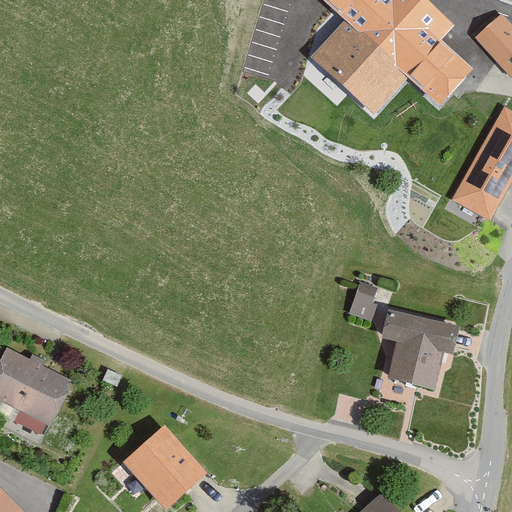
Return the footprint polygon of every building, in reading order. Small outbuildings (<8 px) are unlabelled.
[(328,0),(350,19),(315,58),(375,112),(410,73),(442,102),(471,70),(436,39),(449,25),(421,0),(328,0)] [(511,30),(502,19),(481,39),(511,72),(511,30)] [(491,74),(469,96),(487,114),(509,92),(491,74)] [(511,179),(511,113),(505,109),(455,199),(490,219),(511,179)] [(384,291),(364,285),(355,315),(375,321),(384,291)] [(472,327),(395,307),(387,339),(403,344),(394,377),(444,390),(454,354),(465,356),(472,327)] [(0,399),(52,426),(73,380),(43,365),(45,359),(33,352),(30,357),(7,346),(0,358),(0,399)] [(124,461),(168,510),(210,472),(165,421),(124,461)] [(0,511),(27,511),(0,483),(0,511)] [(403,511),(383,490),(357,511),(403,511)]
